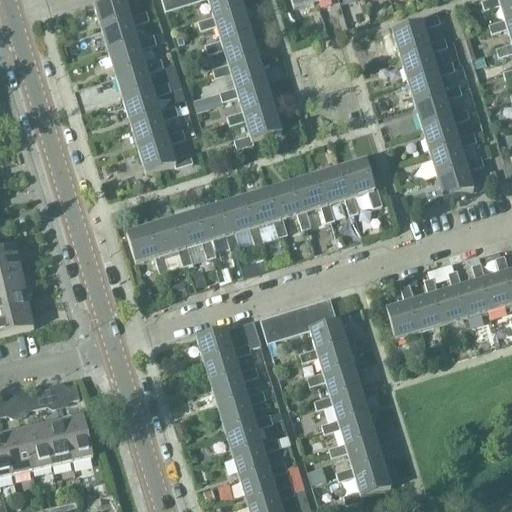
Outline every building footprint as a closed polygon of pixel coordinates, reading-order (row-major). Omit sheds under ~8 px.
[(177,12),(173,0),(160,0),(165,16),(177,12)] [(189,9),(185,0),(173,0),(177,12),(189,9)] [(198,0),(185,0),(189,9),(200,5),(198,0)] [(216,30),(246,20),(239,0),(218,0),(212,2),(208,3),(214,23),(198,27),(201,36),(216,32),(216,30)] [(316,0),(289,0),(293,12),(317,5),(316,0)] [(505,28),(511,26),(511,1),(499,5),(498,2),(483,7),(485,16),(500,11),(504,26),(505,28)] [(95,12),(103,38),(133,29),(133,31),(149,26),(146,17),(130,22),(125,3),(95,12)] [(468,7),(461,9),(463,16),(470,14),(468,7)] [(223,54),(223,53),(253,44),(246,20),(216,30),(216,32),(221,46),(205,51),(208,59),(223,54)] [(431,52),(430,50),(425,35),(441,30),(438,20),(420,25),(421,28),(393,37),(400,62),(431,52)] [(511,51),(511,26),(505,28),(504,26),(490,31),(493,40),(507,35),(511,50),(511,51)] [(133,29),(103,38),(110,62),(140,52),(141,54),(156,50),(153,41),(138,46),(133,31),(133,29)] [(182,41),(177,43),(179,50),(185,48),(182,41)] [(253,44),(223,53),(223,54),(228,70),(213,74),(216,83),(231,79),(231,77),(260,68),(253,44)] [(431,52),(400,62),(407,84),(438,75),(437,73),(433,58),(448,53),(445,45),(430,50),(431,52)] [(511,51),(511,50),(497,54),(500,63),(511,59),(511,51)] [(140,52),(110,62),(117,85),(147,76),(148,78),(163,73),(161,64),(145,69),(141,54),(140,52)] [(484,62),(473,65),(476,73),(486,70),(484,62)] [(238,101),(268,92),(260,68),(231,77),(231,79),(236,94),(220,98),(221,103),(223,107),(238,103),(238,101)] [(415,110),(446,101),(445,98),(440,82),(455,77),(452,68),(437,73),(438,75),(407,84),(415,110)] [(148,78),(147,76),(117,85),(125,109),(155,100),(155,101),(171,97),(168,88),(153,93),(148,78)] [(246,126),(245,124),(275,115),(268,92),(238,101),(238,103),(243,117),(227,122),(230,131),(246,126)] [(180,94),(171,97),(174,107),(185,103),(182,93),(180,94)] [(453,124),(452,121),(447,107),(462,102),(460,93),(445,98),(446,101),(415,110),(422,133),(453,124)] [(220,97),(193,105),(195,111),(209,106),(221,103),(220,98),(220,97)] [(155,100),(125,109),(132,133),(162,124),(163,126),(178,121),(175,112),(160,116),(155,101),(155,100)] [(209,106),(195,111),(197,117),(211,113),(209,106)] [(275,115),(245,124),(246,126),(250,141),(235,146),(237,155),(254,149),(253,146),(282,137),(275,115)] [(452,121),(453,124),(422,133),(429,156),(460,147),(459,145),(454,130),(469,125),(466,116),(452,121)] [(162,124),(132,133),(139,157),(169,147),(170,149),(185,144),(182,136),(167,140),(163,126),(162,124)] [(460,147),(429,156),(436,180),(466,171),(466,168),(461,154),(476,149),(474,141),(459,145),(460,147)] [(169,147),(139,157),(146,179),(175,170),(176,173),(193,168),(190,159),(174,164),(170,149),(169,147)] [(481,164),(466,168),(466,171),(436,180),(444,205),(474,196),(469,177),(483,173),(481,164)] [(343,173),(352,203),(353,203),(369,198),(373,213),(382,211),(377,194),(375,195),(366,166),(343,173)] [(328,210),(330,210),(345,205),(350,221),(358,218),(353,203),(352,203),(343,173),(319,180),(328,210)] [(494,175),(485,178),(488,188),(498,185),(494,175)] [(305,217),(306,217),(321,212),(326,228),(335,225),(330,210),(328,210),(319,180),(296,187),(305,217)] [(305,217),(296,187),(271,194),(280,225),(282,224),(297,220),(302,235),(311,233),(306,217),(305,217)] [(258,232),(259,231),(274,227),(278,242),(287,240),(282,224),(280,225),(271,194),(248,201),(258,232)] [(234,239),(235,238),(250,234),(255,249),(263,247),(259,231),(258,232),(248,201),(224,209),(234,239)] [(210,246),(211,246),(226,241),(231,257),(240,254),(235,238),(234,239),(224,209),(201,216),(210,246)] [(186,254),(188,253),(202,249),(207,264),(216,261),(211,246),(210,246),(201,216),(177,223),(186,254)] [(163,261),(164,260),(178,256),(183,271),(192,269),(188,253),(186,254),(177,223),(153,230),(163,261)] [(164,260),(163,261),(153,230),(127,239),(136,269),(155,263),(160,278),(168,276),(164,260)] [(342,239),(335,241),(338,250),(344,248),(342,239)] [(0,277),(20,273),(16,255),(19,254),(19,251),(0,255),(0,277)] [(499,256),(485,260),(488,268),(495,265),(495,264),(501,262),(499,256)] [(485,284),(482,285),(491,315),(511,308),(511,299),(505,278),(509,277),(504,261),(501,262),(495,264),(495,265),(500,280),(485,284)] [(478,262),(465,266),(470,281),(474,280),(471,271),(480,268),(478,262)] [(254,267),(241,271),(244,282),(258,277),(254,267)] [(461,292),(458,293),(467,323),(491,315),(482,285),(485,284),(480,268),(471,271),(474,280),(476,287),(461,292)] [(451,271),(428,278),(430,284),(433,283),(434,288),(449,283),(448,278),(453,277),(451,271)] [(24,272),(20,273),(0,277),(0,298),(25,293),(20,275),(24,274),(24,272)] [(229,272),(216,276),(219,287),(232,283),(229,272)] [(202,275),(193,278),(197,292),(206,289),(202,275)] [(438,299),(434,300),(443,330),(467,323),(458,293),(461,292),(457,276),(453,277),(448,278),(449,283),(453,294),(438,299)] [(415,282),(403,285),(405,291),(409,290),(416,288),(415,282)] [(414,306),(410,307),(419,337),(443,330),(434,300),(438,299),(434,288),(433,283),(430,284),(424,286),(429,302),(414,306)] [(403,285),(392,289),(394,295),(400,293),(405,291),(403,285)] [(183,287),(170,290),(174,303),(187,299),(183,287)] [(405,309),(386,315),(395,345),(419,337),(410,307),(414,306),(409,290),(405,291),(400,293),(405,309)] [(28,293),(25,293),(0,298),(0,319),(29,313),(25,296),(29,295),(28,293)] [(149,293),(141,295),(145,307),(153,304),(149,293)] [(330,304),(318,307),(325,330),(337,327),(330,304)] [(318,307),(306,311),(313,334),(325,330),(318,307)] [(306,311),(295,314),(302,337),(310,335),(313,334),(306,311)] [(33,315),(33,312),(29,313),(0,319),(0,342),(34,334),(30,316),(33,315)] [(295,314),(283,318),(291,341),(302,337),(295,314)] [(283,318),(272,322),(279,344),(291,341),(283,318)] [(272,322),(260,325),(267,348),(279,344),(272,322)] [(316,354),(299,359),(302,368),(319,363),(318,359),(347,350),(339,326),(337,327),(325,330),(313,334),(310,335),(316,354)] [(253,327),(240,331),(245,346),(258,342),(253,327)] [(227,334),(196,344),(204,368),(234,359),(235,362),(251,357),(250,354),(248,349),(246,349),(233,353),(227,334)] [(323,377),(307,383),(309,392),(326,386),(325,383),(354,374),(347,350),(318,359),(319,363),(323,377)] [(234,359),(204,368),(211,392),(242,382),(243,386),(259,381),(256,372),(240,377),(235,362),(234,359)] [(331,402),(314,407),(317,415),(333,410),(332,407),(361,398),(354,374),(325,383),(326,386),(331,402)] [(242,382),(211,392),(218,415),(249,406),(250,410),(266,405),(263,396),(247,401),(243,386),(242,382)] [(46,391),(42,397),(45,411),(52,415),(66,411),(71,406),(67,392),(60,388),(46,391)] [(76,390),(67,392),(71,406),(79,404),(76,390)] [(6,400),(2,406),(6,420),(12,424),(26,420),(30,415),(27,401),(21,397),(6,400)] [(42,397),(35,399),(38,413),(45,411),(42,397)] [(338,425),(321,430),(324,439),(341,434),(340,430),(369,422),(361,398),(332,407),(333,410),(338,425)] [(30,415),(38,413),(35,399),(27,401),(30,415)] [(249,406),(218,415),(226,439),(256,430),(257,434),(273,429),(272,426),(270,420),(255,425),(250,410),(249,406)] [(281,416),(270,420),(272,426),(283,423),(281,416)] [(62,423),(63,426),(72,466),(93,462),(83,421),(65,425),(64,422),(62,423)] [(345,449),(329,454),(331,463),(348,458),(347,454),(376,445),(369,422),(340,430),(341,434),(345,449)] [(43,431),(52,471),(72,466),(63,426),(45,430),(44,427),(42,427),(43,431)] [(256,430),(226,439),(233,463),(263,454),(265,457),(280,452),(278,444),(262,449),(257,434),(256,430)] [(22,432),(23,436),(32,475),(52,471),(43,431),(25,435),(24,431),(22,432)] [(3,440),(12,480),(32,475),(23,436),(5,439),(5,436),(2,436),(3,440)] [(0,482),(12,480),(3,440),(0,440),(0,482)] [(353,472),(336,478),(339,486),(355,481),(354,478),(383,469),(376,445),(347,454),(348,458),(353,472)] [(263,454),(233,463),(240,487),(271,477),(272,481),(288,476),(287,473),(285,467),(269,472),(265,457),(263,454)] [(360,497),(343,502),(346,510),(363,505),(362,502),(391,493),(383,469),(354,478),(355,481),(360,497)] [(321,471),(308,476),(312,489),(325,485),(321,471)] [(271,477),(240,487),(248,511),(278,501),(279,505),(295,500),(294,496),(292,491),(276,496),(272,481),(271,477)] [(278,501),(248,511),(247,511),(281,511),(279,505),(278,501)]
